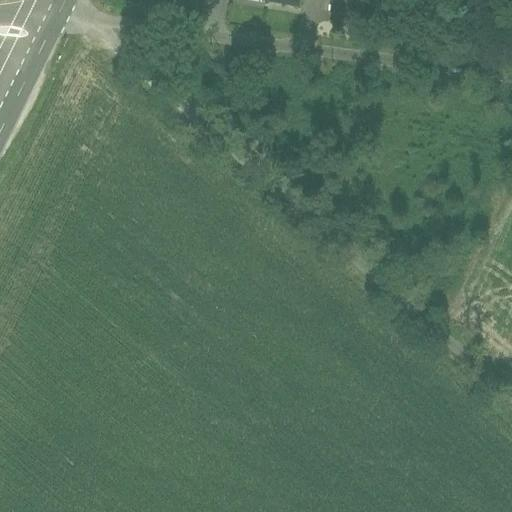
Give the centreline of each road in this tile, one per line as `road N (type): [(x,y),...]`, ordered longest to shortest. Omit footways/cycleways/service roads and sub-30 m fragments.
road 1 (residential): [(86,27),(511,407)]
road 2 (residential): [(86,27),(511,84)]
road 3 (tertiary): [(0,140),(56,24)]
